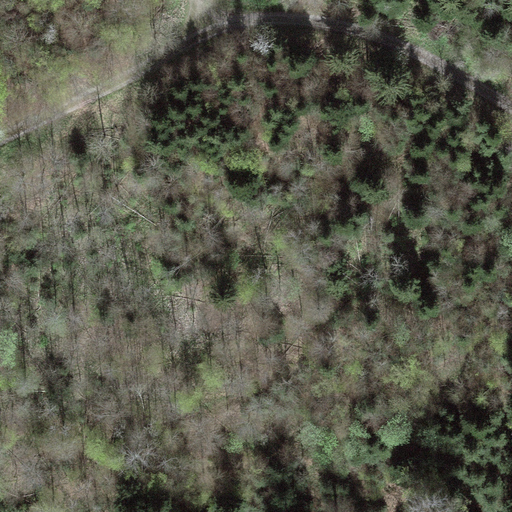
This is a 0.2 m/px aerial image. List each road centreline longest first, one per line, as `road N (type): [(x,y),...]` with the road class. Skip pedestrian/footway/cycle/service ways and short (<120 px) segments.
road 1 (track): [(511,108),(429,59),(329,19),(206,17)]
road 2 (track): [(206,17),(166,50),(0,140)]
